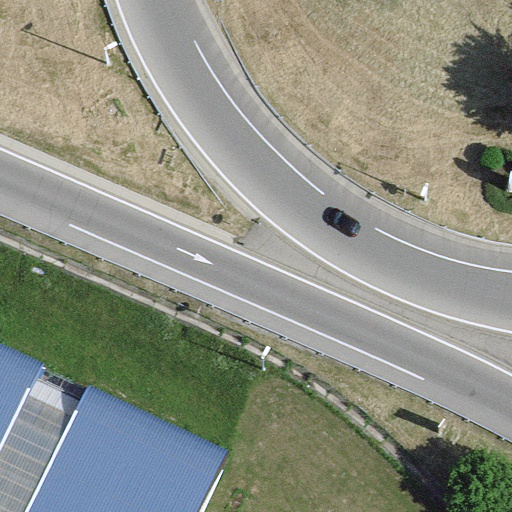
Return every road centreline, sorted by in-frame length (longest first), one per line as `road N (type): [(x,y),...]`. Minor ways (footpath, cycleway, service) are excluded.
road 1 (motorway): [(0,173),(511,403)]
road 2 (motorway): [(511,296),(419,275),(303,206),(199,100),(148,0)]
